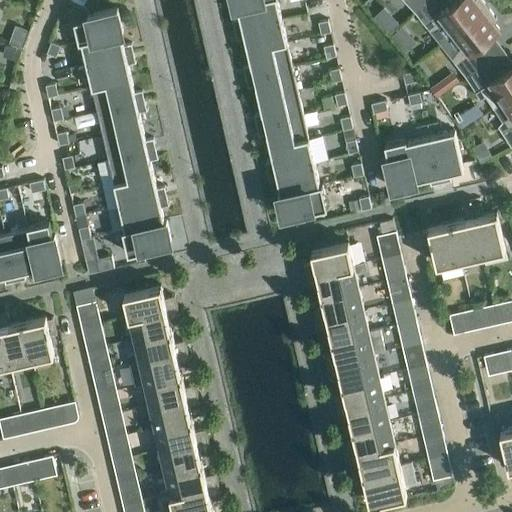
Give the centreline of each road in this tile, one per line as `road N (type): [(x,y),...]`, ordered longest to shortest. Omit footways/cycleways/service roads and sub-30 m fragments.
road 1 (residential): [(52,0),(30,64),(51,164)]
road 2 (residential): [(471,505),(436,351)]
